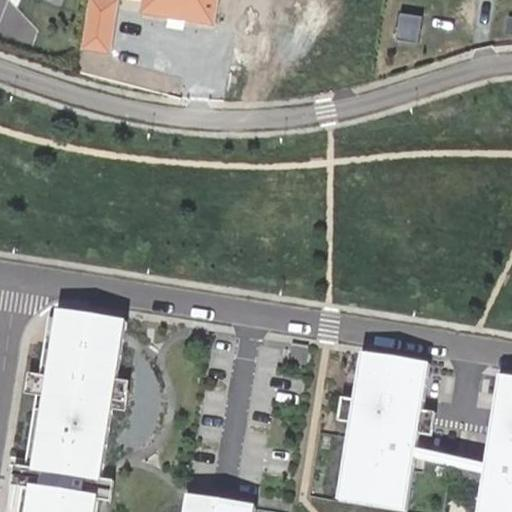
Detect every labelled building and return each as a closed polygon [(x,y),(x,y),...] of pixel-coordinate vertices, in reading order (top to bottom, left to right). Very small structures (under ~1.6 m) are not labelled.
[(126,2),(109,0),(94,0),(87,56),(118,60),(126,2)] [(224,0),(146,0),(144,18),(221,29),(224,0)] [(424,37),(427,11),(407,9),(404,35),(424,37)] [(98,511),(100,501),(113,503),(116,483),(103,481),(114,410),(127,412),(132,384),(119,382),(128,323),(60,312),(59,320),(51,318),(42,377),(23,374),(20,394),(39,397),(27,469),(8,466),(5,485),(24,488),(20,511),(98,511)] [(432,366),(364,355),(357,402),(344,400),(341,422),(353,424),(341,502),(405,511),(408,511),(421,434),(433,436),(437,414),(424,412),(432,366)] [(511,511),(511,378),(501,377),(479,511),(511,511)] [(257,511),(258,510),(190,499),(187,511),(257,511)]
